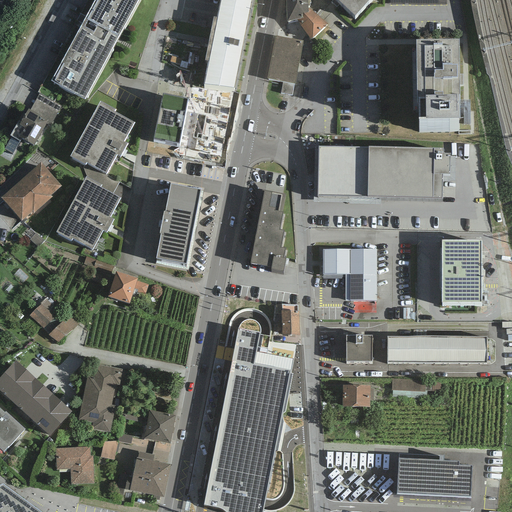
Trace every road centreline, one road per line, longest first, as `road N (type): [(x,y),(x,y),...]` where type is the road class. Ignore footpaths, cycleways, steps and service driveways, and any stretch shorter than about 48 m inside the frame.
road 1 (residential): [(245,131),(282,140),(296,169),(319,511)]
road 2 (primary): [(245,131),(169,511)]
road 3 (unknown): [(187,366),(51,350)]
road 4 (residential): [(64,0),(0,119)]
road 5 (primary): [(271,0),(245,131)]
